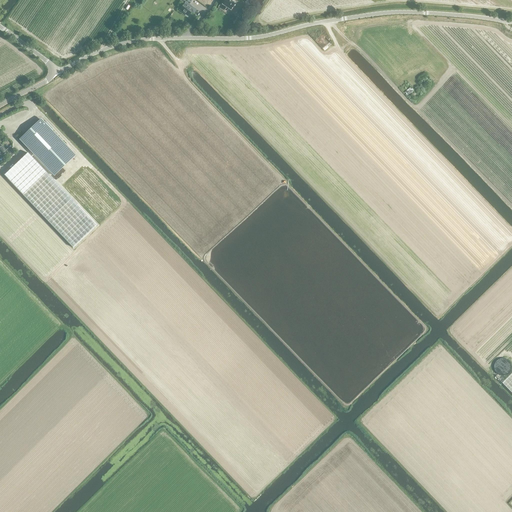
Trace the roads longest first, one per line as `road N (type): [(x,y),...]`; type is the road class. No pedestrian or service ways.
road 1 (unclassified): [(54,70),(123,42),(248,38),(389,12),(511,22)]
road 2 (track): [(415,108),(328,21),(340,52)]
